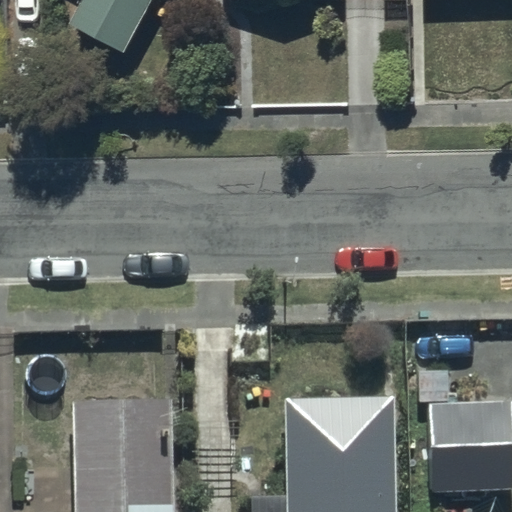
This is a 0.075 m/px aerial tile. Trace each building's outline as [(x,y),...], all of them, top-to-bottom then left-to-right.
[(76,0),(62,28),(115,56),(144,0),(76,0)] [(411,329),(412,362),(505,359),(504,327),(411,329)] [(440,373),(408,373),(408,407),(414,407),(414,497),(504,497),(504,406),(440,406),(440,373)] [(240,511),(380,511),(379,401),(269,401),(270,500),(240,500),(240,511)] [(161,511),(162,408),(59,408),(58,511),(161,511)]
